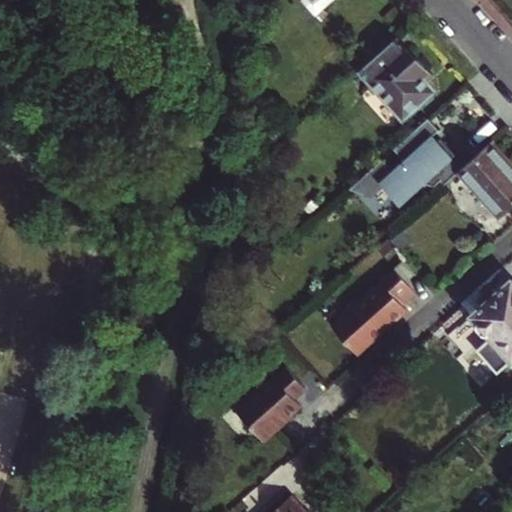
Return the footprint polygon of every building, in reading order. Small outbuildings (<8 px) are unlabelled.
[(308,0),(303,5),(314,17),(332,0),(308,0)] [(429,74),(394,35),(358,68),(407,122),(425,106),(431,107),(436,102),(434,94),(422,80),(429,74)] [(462,170),(471,162),(460,151),(455,155),(441,140),(436,145),(431,140),(439,132),(428,120),(393,151),(406,164),(394,175),(382,161),(349,190),(372,198),(384,187),(401,206),(423,186),(435,189),(443,182),(446,185),(462,170)] [(511,205),(511,167),(491,144),(471,162),(462,170),(502,215),(511,205)] [(511,263),(510,261),(471,296),(482,309),(467,323),(506,366),(511,360),(511,263)] [(417,294),(396,271),(333,326),(360,357),(390,330),(389,327),(410,312),(404,306),(417,294)] [(309,388),(290,367),(276,379),(240,412),(269,444),(295,420),(293,417),(304,407),(297,399),(309,388)] [(85,511),(92,487),(60,478),(49,511),(85,511)] [(310,511),(296,495),(276,511),(310,511)]
